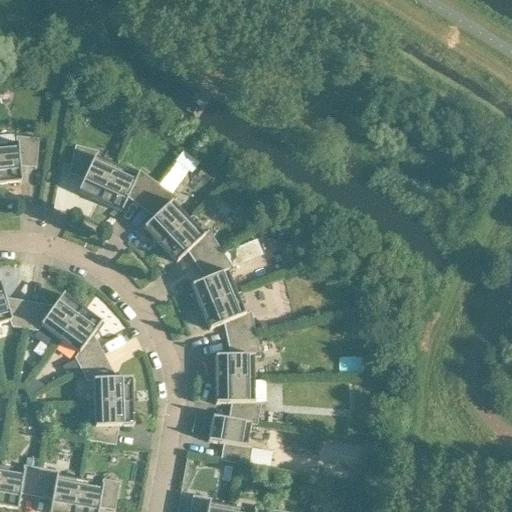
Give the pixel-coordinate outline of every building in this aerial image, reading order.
[(39,140),(16,138),(15,138),(16,145),(0,146),(0,185),(21,184),(19,168),(21,168),(22,163),(35,164),(35,170),(36,170),(39,140)] [(77,194),(99,204),(115,169),(95,159),(98,153),(92,151),(75,147),(68,175),(69,176),(70,171),(82,174),(82,179),(84,179),(77,194)] [(133,197),(143,205),(157,185),(139,172),(136,178),(115,169),(99,204),(121,214),(128,199),(129,200),(133,197)] [(177,199),(157,185),(143,205),(155,213),(153,218),(154,219),(143,230),(159,247),(188,220),(172,204),(177,199)] [(228,192),(220,200),(231,210),(238,204),(239,202),(229,191),(228,192)] [(203,237),(188,220),(159,247),(176,264),(187,254),(189,255),(193,253),(200,265),(221,251),(208,232),(203,237)] [(230,251),(234,266),(264,258),(260,243),(230,251)] [(191,287),(200,311),(236,296),(227,274),(233,271),(221,251),(200,265),(208,276),(205,279),(205,281),(191,287)] [(24,331),(28,307),(9,303),(6,300),(4,300),(0,286),(0,325),(9,323),(11,328),(24,331)] [(48,310),(28,307),(24,331),(37,333),(41,328),(59,341),(82,310),(62,296),(53,309),(52,308),(48,310)] [(229,327),(231,341),(255,336),(250,313),(244,316),(236,296),(200,311),(209,332),(223,326),(224,327),(229,327)] [(101,324),(82,310),(59,341),(77,355),(74,360),(80,371),(102,360),(93,343),(93,338),(92,337),(101,324)] [(214,358),(215,382),(253,382),(253,359),(260,359),(255,336),(231,341),(234,354),(230,356),(230,358),(214,358)] [(93,383),(93,405),(132,404),(131,380),(116,381),(115,379),(111,377),(102,360),(80,371),(87,383),(93,383)] [(253,382),(215,382),(215,406),(231,406),(231,408),(235,410),(233,423),(250,426),(256,427),(260,404),(253,404),(253,382)] [(89,428),(88,433),(87,442),(115,447),(115,446),(111,445),(113,433),(117,431),(117,429),(133,428),(132,404),(93,405),(94,428),(89,428)] [(209,433),(207,444),(223,446),(223,448),(226,451),(225,462),(220,461),(220,462),(248,467),(249,464),(251,450),(246,449),(250,426),(233,423),(228,422),(212,419),(209,433)] [(349,426),(346,439),(362,442),(364,429),(349,426)] [(0,508),(17,511),(20,496),(21,496),(24,492),(36,494),(40,470),(23,467),(22,473),(0,468),(0,508)] [(49,511),(73,511),(79,483),(57,479),(57,473),(40,470),(36,494),(48,496),(49,501),(51,501),(49,511)] [(79,483),(73,511),(98,511),(98,509),(100,510),(103,506),(114,508),(113,511),(114,511),(119,484),(102,481),(101,487),(79,483)] [(227,511),(228,509),(209,505),(210,500),(192,497),(189,511),(227,511)]
